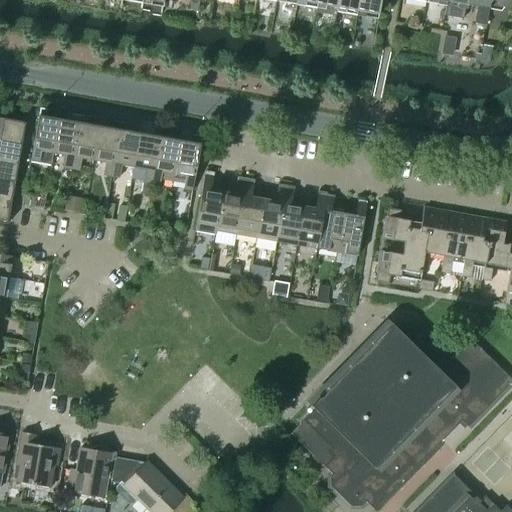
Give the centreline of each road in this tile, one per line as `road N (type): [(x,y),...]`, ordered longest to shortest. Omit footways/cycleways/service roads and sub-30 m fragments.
road 1 (tertiary): [(0,71),(364,136)]
road 2 (residential): [(191,487),(147,443),(45,424),(25,404),(0,399)]
road 3 (residential): [(201,153),(356,182)]
road 4 (tertiary): [(364,136),(480,155),(511,151)]
road 5 (residential): [(0,238),(112,257),(88,277)]
road 6 (residential): [(356,182),(497,208)]
